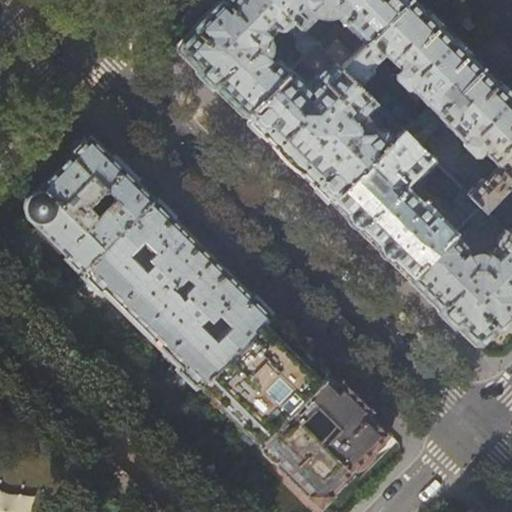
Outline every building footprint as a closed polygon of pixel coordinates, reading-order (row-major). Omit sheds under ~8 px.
[(315,44),(300,29),(270,0),(224,0),(224,1),(223,0),(222,0),(194,29),(195,30),(180,45),(179,50),(208,78),(245,115),(289,71),(279,61),(276,60),(274,61),(272,63),(265,56),(268,51),(269,46),(268,41),(266,37),(275,27),(277,29),(280,29),(282,29),(285,27),(297,38),(295,40),(295,47),(304,56),(315,44)] [(270,0),(300,29),(318,11),(322,7),(323,3),(326,4),(330,4),(330,8),(333,18),(336,20),(340,21),(363,44),(407,0),(270,0)] [(447,33),(413,0),(407,0),(363,44),(340,68),(358,86),(373,71),(373,68),(372,66),(382,55),(385,55),(397,67),(397,69),(394,72),(394,77),(405,88),(404,91),(414,100),(417,97),(426,106),(412,120),(405,113),(408,111),(408,109),(387,88),(385,87),(384,88),(372,100),(373,101),(392,120),(401,129),(411,139),(482,67),(447,33)] [(358,86),(340,68),(333,62),(308,86),(291,69),(289,71),(245,115),(288,158),(331,200),(401,129),(392,120),(384,128),(383,127),(371,126),(367,131),(355,131),(356,128),(356,125),(356,123),(354,121),(373,101),(372,100),(358,86)] [(511,97),(482,67),(411,139),(419,147),(443,122),(452,131),(449,134),(454,139),(457,136),(461,140),(461,143),(471,153),(476,154),(479,151),(481,151),(495,166),(483,178),(480,177),(465,192),(480,206),(483,209),(507,185),(511,180),(511,97)] [(419,147),(411,139),(401,129),(331,200),(375,243),(409,277),(453,233),(455,231),(409,184),(432,159),(419,147)] [(82,271),(153,199),(121,168),(89,137),(29,197),(28,197),(28,198),(24,203),(23,208),(24,214),(27,219),(29,221),(30,220),(82,271)] [(468,218),(480,206),(465,192),(460,187),(452,195),(452,200),(468,218)] [(175,222),(153,199),(82,271),(84,273),(83,274),(140,329),(211,257),(175,222)] [(492,218),(483,209),(480,206),(468,218),(477,228),(483,227),(492,218)] [(464,245),(453,233),(409,277),(442,310),(475,343),(479,342),(495,327),(496,328),(511,311),(511,238),(506,232),(504,230),(495,240),(495,241),(494,243),(496,247),(486,257),(481,254),(477,253),(472,255),(469,258),(462,251),(465,248),(465,247),(464,245)] [(247,293),(211,257),(140,329),(197,385),(199,384),(201,386),(205,381),(270,316),(247,293)] [(298,344),(270,316),(205,381),(263,440),(329,373),(298,344)] [(329,373),(263,440),(259,444),(319,505),(389,434),(378,422),(348,393),(329,373)]
